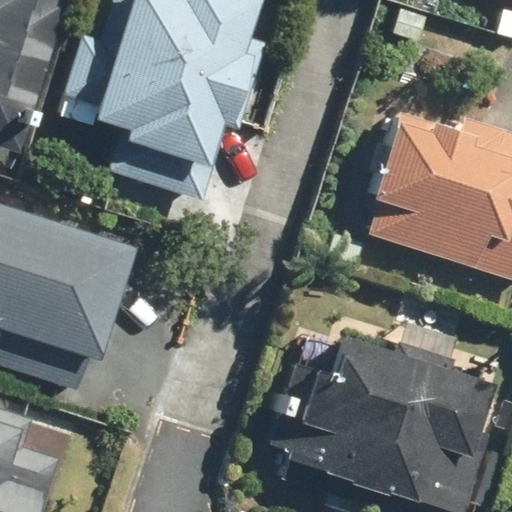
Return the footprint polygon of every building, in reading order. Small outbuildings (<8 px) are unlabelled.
[(0,0),(0,142),(11,146),(55,0),(0,0)] [(82,118),(117,128),(114,138),(201,164),(213,123),(228,127),(255,37),(242,34),(251,0),(99,0),(88,38),(69,32),(51,92),(86,103),(82,118)] [(352,232),(511,277),(511,133),(451,116),(447,127),(387,110),(352,232)] [(0,328),(89,356),(125,243),(0,204),(0,328)] [(257,451),(454,511),(481,422),(470,418),(482,380),(336,336),(325,372),(285,360),(257,451)] [(0,511),(29,511),(49,453),(14,442),(23,415),(0,407),(0,511)]
